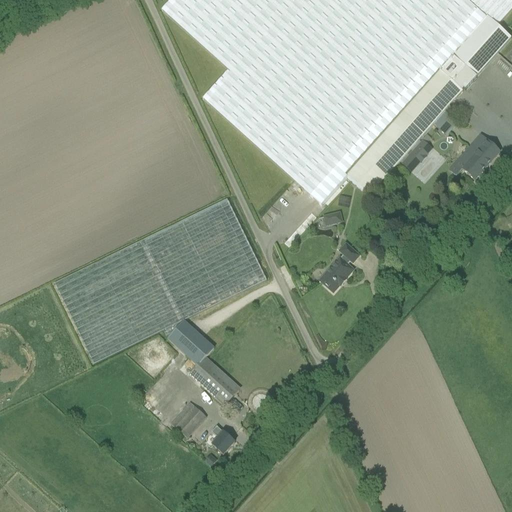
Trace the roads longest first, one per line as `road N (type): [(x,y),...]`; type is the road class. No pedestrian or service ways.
road 1 (unclassified): [(324,377),(147,0)]
road 2 (unclassified): [(324,377),(511,166)]
road 3 (unclassified): [(205,511),(324,377)]
